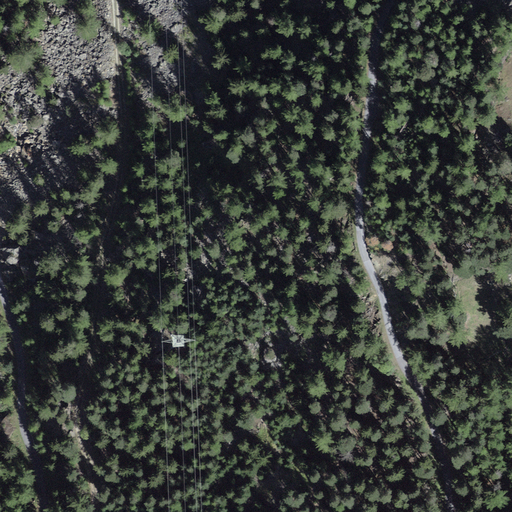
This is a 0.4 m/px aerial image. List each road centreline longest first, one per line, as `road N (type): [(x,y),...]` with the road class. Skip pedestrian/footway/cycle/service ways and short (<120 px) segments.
road 1 (track): [(458,511),(454,447),(382,225),(396,31),(409,0)]
road 2 (track): [(92,511),(83,399),(122,207),(129,103),(118,0)]
road 3 (track): [(0,358),(47,511)]
